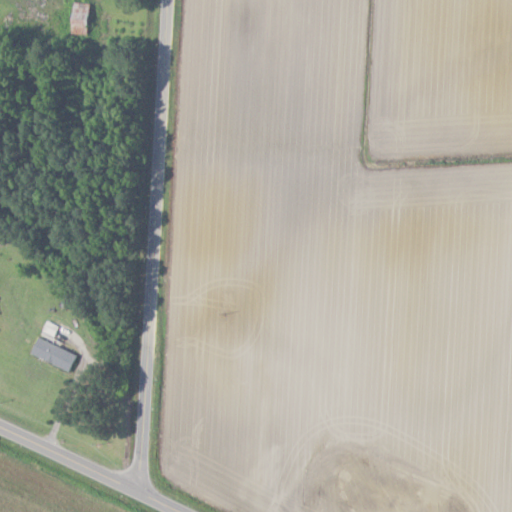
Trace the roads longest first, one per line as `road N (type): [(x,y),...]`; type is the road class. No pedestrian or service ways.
road 1 (residential): [(141,487),(169,0)]
road 2 (secondary): [(191,511),(0,427)]
